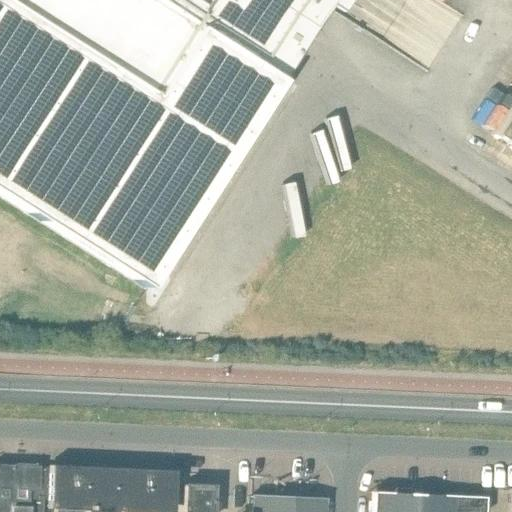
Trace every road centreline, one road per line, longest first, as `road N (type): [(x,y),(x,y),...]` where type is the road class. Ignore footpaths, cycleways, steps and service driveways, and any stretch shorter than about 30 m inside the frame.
road 1 (tertiary): [(0,390),(511,413)]
road 2 (unclassified): [(0,429),(351,446)]
road 3 (unclassified): [(511,193),(326,76)]
road 4 (unclassified): [(351,446),(511,453)]
